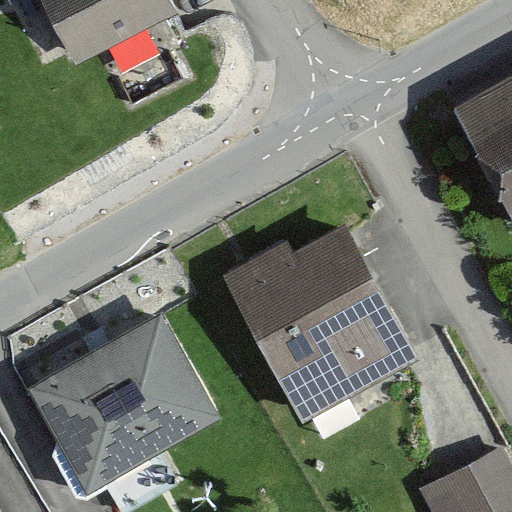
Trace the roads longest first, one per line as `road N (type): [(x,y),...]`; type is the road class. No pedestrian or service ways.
road 1 (residential): [(349,108),(0,315)]
road 2 (residential): [(349,108),(394,169),(511,390)]
road 3 (residential): [(511,14),(349,108)]
road 4 (residential): [(279,0),(349,108)]
